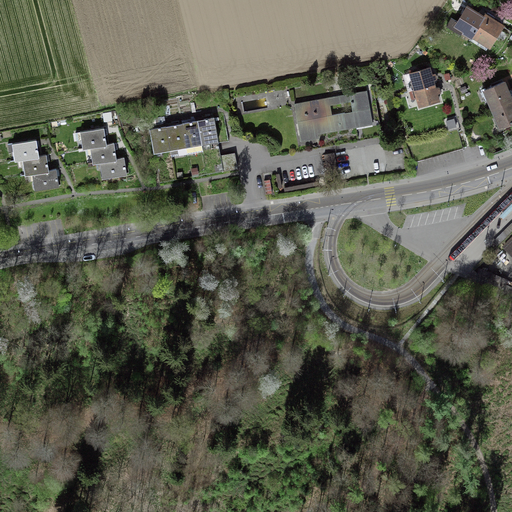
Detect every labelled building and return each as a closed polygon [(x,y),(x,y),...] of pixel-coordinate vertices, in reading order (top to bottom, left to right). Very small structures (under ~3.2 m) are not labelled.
[(478,14),(467,7),(456,24),(464,30),(463,31),(472,36),(474,33),(485,15),(479,11),(478,14)] [(480,39),(490,46),(503,26),(485,15),(474,33),(482,37),(480,39)] [(410,73),(415,89),(434,84),(433,80),(436,78),(434,73),(431,74),(429,67),(410,73)] [(485,90),(492,107),(511,99),(511,93),(511,92),(508,93),(504,82),(485,90)] [(415,89),(420,105),(439,100),(437,93),(440,92),(438,87),(435,87),(434,84),(415,89)] [(238,114),(229,115),(232,135),(233,135),(233,134),(268,140),(270,152),(381,132),(381,134),(382,134),(374,89),(278,107),(278,108),(238,116),(238,114)] [(511,99),(492,107),(501,127),(511,122),(511,99)] [(154,116),(148,117),(154,152),(170,149),(166,126),(164,116),(155,118),(154,116)] [(214,117),(198,120),(202,144),(218,141),(214,117)] [(198,120),(182,123),(186,146),(187,153),(203,150),(202,144),(198,120)] [(182,123),(166,126),(170,149),(171,154),(179,153),(178,148),(186,146),(182,123)] [(104,128),(80,132),(83,148),(90,147),(106,144),(104,128)] [(459,132),(434,139),(439,155),(463,148),(459,132)] [(434,139),(410,146),(415,161),(439,155),(434,139)] [(36,140),(13,144),(15,160),(23,159),(23,158),(39,156),(39,155),(36,140)] [(114,142),(106,144),(90,147),(93,163),(100,162),(100,161),(116,159),(116,158),(114,142)] [(46,154),(39,155),(39,156),(23,158),(23,159),(25,175),(33,173),(49,170),(46,154)] [(124,157),(116,158),(116,159),(100,161),(100,162),(103,177),(127,174),(124,157)] [(56,169),(49,170),(33,173),(35,189),(59,186),(56,169)] [(511,209),(511,204),(511,203),(499,216),(503,219),(511,209)]
